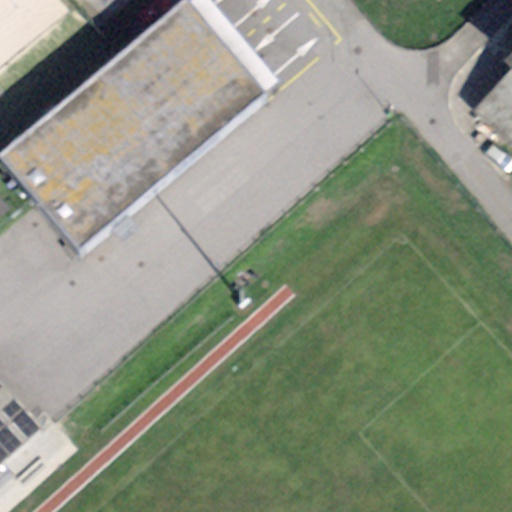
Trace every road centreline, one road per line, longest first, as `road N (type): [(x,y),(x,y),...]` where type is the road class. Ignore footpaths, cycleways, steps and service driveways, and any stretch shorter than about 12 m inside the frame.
road 1 (unclassified): [(325,0),(511,205)]
road 2 (unknown): [(427,111),(511,20)]
